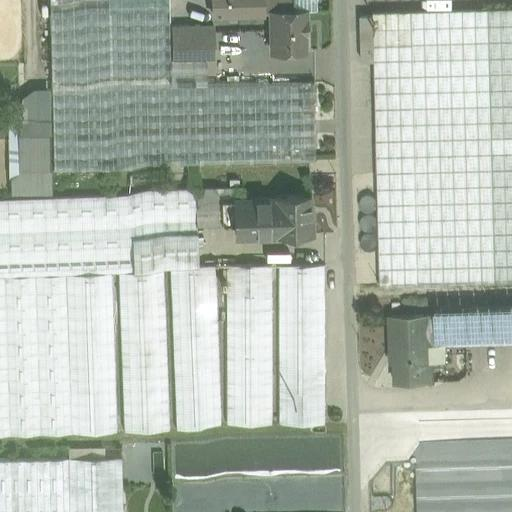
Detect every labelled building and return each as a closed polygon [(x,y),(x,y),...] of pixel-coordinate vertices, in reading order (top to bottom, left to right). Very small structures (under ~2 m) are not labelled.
[(168,0),(48,0),(52,165),(316,159),(314,82),(206,84),(170,85),(170,57),(168,0)] [(235,0),(212,0),(212,14),(236,13),(235,0)] [(293,0),(235,0),(236,13),(271,12),(272,51),(306,50),(305,32),(307,32),(307,19),(305,19),(305,9),(294,10),(293,0)] [(511,7),(373,11),(373,15),(374,60),(379,284),(511,280),(511,7)] [(374,60),(373,15),(360,15),(361,60),(374,60)] [(213,24),(171,25),(172,57),(206,57),(214,56),(213,24)] [(172,57),(170,57),(170,85),(206,84),(206,57),(172,57)] [(10,170),(50,170),(48,82),(32,83),(8,107),(10,170)] [(242,185),(195,187),(196,224),(197,224),(234,223),(234,198),(242,198),(242,185)] [(195,187),(0,193),(0,256),(132,252),(131,232),(197,230),(197,224),(196,224),(195,187)] [(242,198),(234,198),(234,223),(235,235),(312,233),(311,194),(274,195),(274,197),(242,198)] [(197,230),(131,232),(132,252),(0,256),(0,271),(111,267),(117,267),(163,265),(169,265),(199,264),(197,230)] [(199,264),(169,265),(175,424),(221,423),(216,263),(199,264)] [(271,263),(226,263),(226,278),(221,278),(221,284),(226,284),(226,291),(271,290),(271,263)] [(324,263),(278,263),(278,422),(324,422),(324,263)] [(163,265),(117,267),(122,426),(169,425),(163,265)] [(111,267),(0,271),(0,430),(116,426),(111,267)] [(226,291),(225,291),(226,422),(272,422),(272,290),(271,290),(226,291)] [(445,343),(511,341),(511,305),(469,307),(469,314),(444,315),(445,343)] [(428,313),(390,314),(390,351),(395,351),(395,381),(430,380),(429,344),(445,343),(444,315),(428,315),(428,313)] [(333,465),(332,446),(305,447),(306,466),(333,465)] [(120,511),(119,452),(67,453),(68,511),(120,511)] [(68,511),(67,453),(0,454),(0,511),(68,511)]
